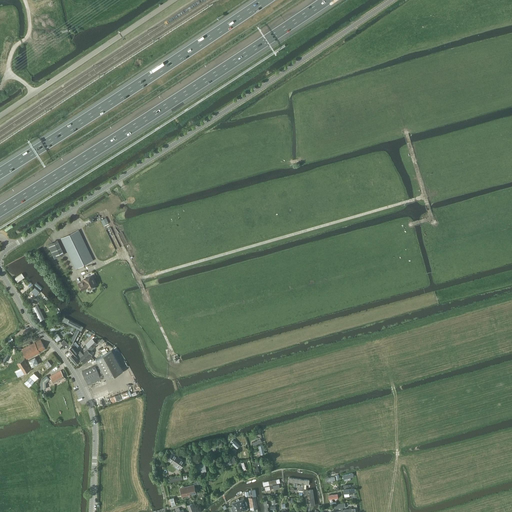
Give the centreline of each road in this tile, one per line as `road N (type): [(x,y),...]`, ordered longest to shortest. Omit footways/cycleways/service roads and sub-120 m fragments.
road 1 (tertiary): [(13,245),(392,0)]
road 2 (motorway): [(0,211),(326,0)]
road 3 (track): [(423,197),(138,279),(125,254),(100,265)]
road 4 (motorway): [(263,0),(0,173)]
road 5 (tertiary): [(0,270),(88,402),(95,429),(91,511)]
road 6 (unclassified): [(174,0),(0,116)]
road 7 (track): [(371,372),(393,382),(399,454),(390,511)]
road 8 (track): [(178,393),(169,347),(138,279)]
